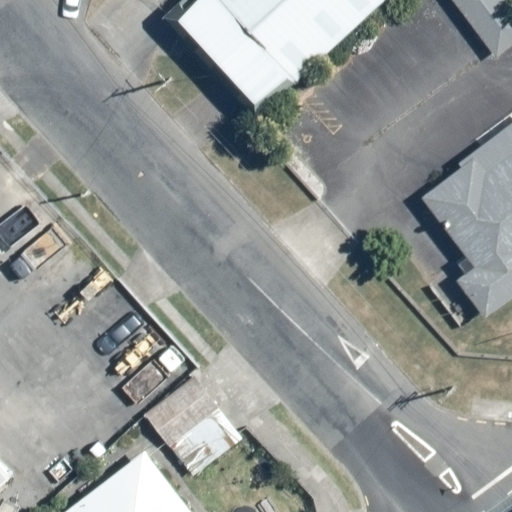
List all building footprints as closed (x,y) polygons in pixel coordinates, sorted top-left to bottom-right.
[(190,0),(248,66),(323,0),(190,0)] [(511,43),(511,9),(505,0),(454,0),(497,55),(511,43)] [(511,110),(474,141),(478,147),(425,190),(469,246),(427,279),(464,325),(487,306),(491,312),(511,295),(511,110)] [(0,311),(80,239),(55,211),(0,260),(0,311)] [(244,436),(197,373),(148,409),(194,473),(244,436)] [(200,511),(151,446),(65,509),(66,511),(200,511)]
